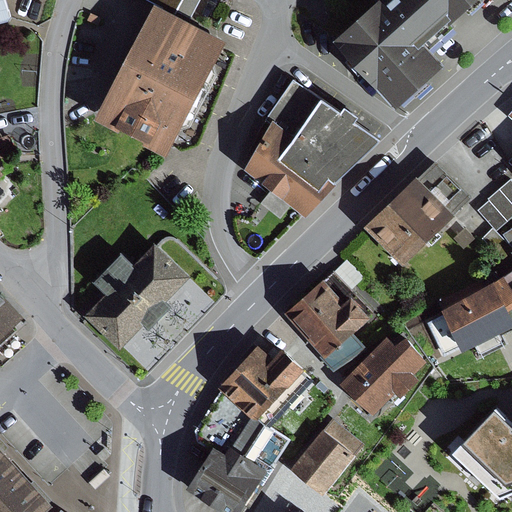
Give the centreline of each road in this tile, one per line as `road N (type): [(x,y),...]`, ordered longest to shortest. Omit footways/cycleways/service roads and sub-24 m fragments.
road 1 (residential): [(262,297),(511,56)]
road 2 (residential): [(262,297),(233,262),(215,197),(222,156),(284,0)]
road 3 (residential): [(25,292),(50,266),(59,240),(53,114),(70,0)]
road 4 (residential): [(25,292),(133,404),(160,418)]
road 5 (residential): [(160,418),(262,297)]
